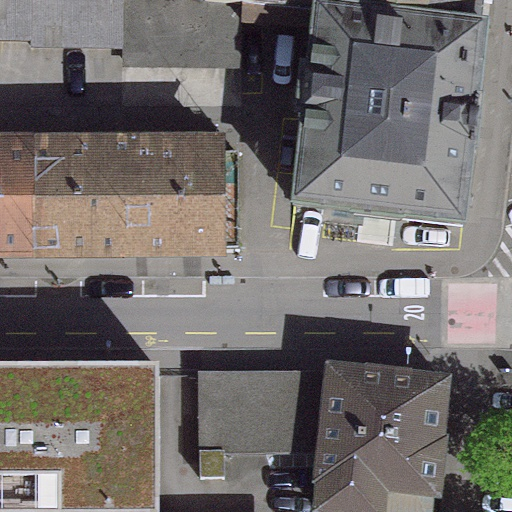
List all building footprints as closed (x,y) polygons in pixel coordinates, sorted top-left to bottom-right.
[(0,0),(0,43),(27,44),(27,50),(76,51),(118,51),(117,61),(178,61),(237,62),(237,25),(237,9),(160,0),(0,0)] [(160,0),(237,9),(237,25),(309,33),(309,20),(479,40),(480,29),(471,28),(473,11),(474,0),(160,0)] [(479,40),(309,20),(309,33),(304,76),(298,75),(293,121),(299,121),(289,208),(351,215),(351,217),(376,219),(458,228),(466,154),(470,155),(476,105),(472,104),(479,40)] [(0,254),(39,255),(38,145),(0,144),(0,254)] [(23,370),(0,370),(0,511),(157,511),(159,371),(23,370)] [(325,372),(324,376),(315,456),(312,486),(315,486),(312,511),(426,511),(428,498),(432,499),(438,445),(435,444),(441,385),(402,381),(402,380),(364,376),(364,377),(325,372)] [(315,456),(324,376),(194,377),(195,481),(219,481),(219,457),(315,456)]
